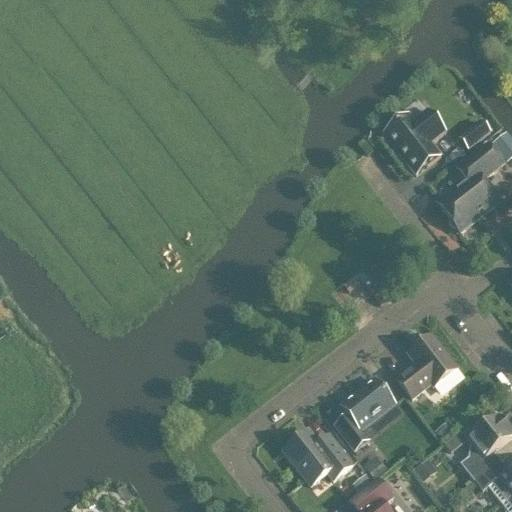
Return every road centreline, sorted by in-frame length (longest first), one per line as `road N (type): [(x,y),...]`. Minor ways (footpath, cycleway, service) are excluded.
road 1 (residential): [(271,511),(229,458),(454,292)]
road 2 (residential): [(454,292),(370,180)]
